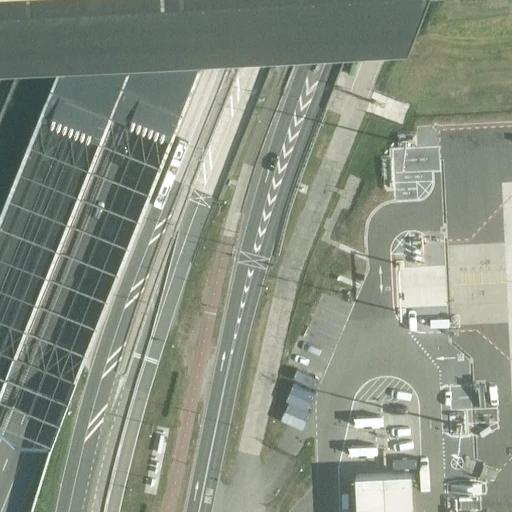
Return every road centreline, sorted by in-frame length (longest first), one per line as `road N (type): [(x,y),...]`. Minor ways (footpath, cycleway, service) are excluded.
road 1 (tertiary): [(245,0),(145,249),(100,382),(69,511)]
road 2 (tertiary): [(198,511),(259,235),(344,0)]
road 3 (motorway): [(0,477),(198,0)]
road 4 (motorway): [(0,306),(124,0)]
